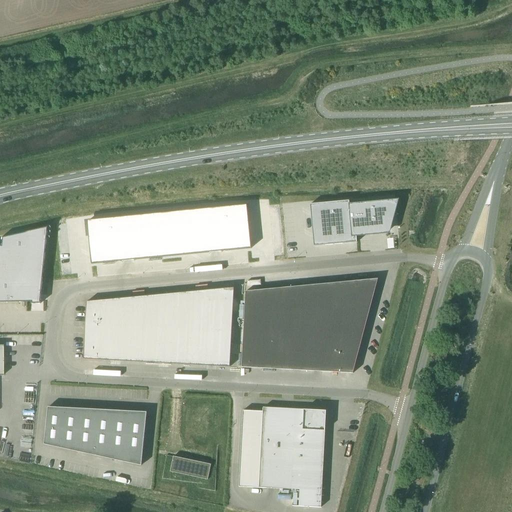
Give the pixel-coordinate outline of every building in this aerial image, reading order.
[(317,200),(317,242),(363,242),(363,233),(394,233),(394,203),(356,203),(356,200),(317,200)] [(249,204),(84,220),(85,238),(88,237),(91,264),(251,249),(248,222),(251,221),(249,204)] [(0,238),(0,247),(0,246),(0,302),(31,302),(31,304),(39,304),(41,291),(47,228),(0,238)] [(353,374),(378,280),(245,292),(241,368),(353,374)] [(83,360),(230,367),(234,289),(86,303),(83,360)] [(141,466),(146,413),(48,408),(44,445),(141,466)] [(243,411),(239,487),(259,488),(293,490),(292,506),(321,508),(322,491),(320,491),(324,414),(315,414),(315,418),(312,417),(312,415),(312,411),(312,410),(263,408),(263,412),(243,411)] [(175,456),(172,472),(210,481),(214,465),(175,456)]
